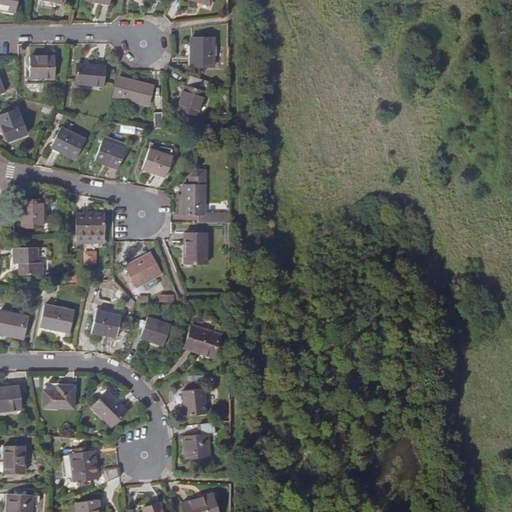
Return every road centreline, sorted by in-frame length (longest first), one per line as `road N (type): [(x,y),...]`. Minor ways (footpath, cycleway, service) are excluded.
road 1 (residential): [(144,455),(160,426),(129,379),(84,362),(0,360)]
road 2 (residential): [(0,171),(125,196),(143,214)]
road 3 (residential): [(0,35),(125,33),(143,43)]
